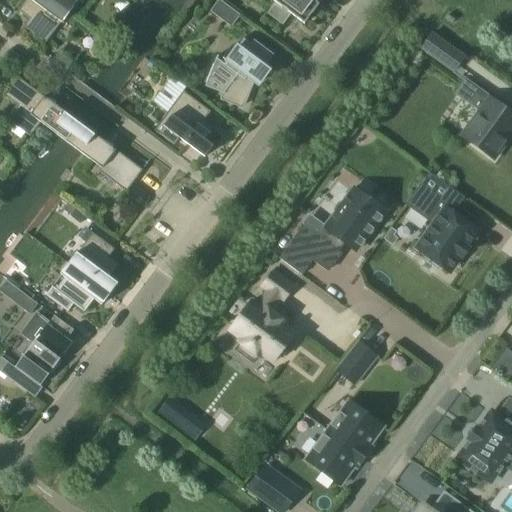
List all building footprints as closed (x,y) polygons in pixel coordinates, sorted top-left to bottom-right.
[(69,12),(53,0),(27,0),(19,11),(30,19),(24,27),(46,43),(69,12)] [(53,0),(69,12),(78,0),(53,0)] [(240,15),(219,0),(218,0),(210,11),(231,27),(240,15)] [(276,3),(267,14),(283,25),(291,14),(304,24),(319,4),(313,0),(272,0),(276,3)] [(455,19),(448,15),(446,19),(452,24),(455,19)] [(464,58),(432,35),(421,48),(454,72),(464,58)] [(205,87),(224,94),(222,99),(243,107),(251,85),(254,82),(258,85),(269,71),(264,68),(274,55),(254,41),(251,45),(244,40),(238,48),(233,45),(223,59),(227,62),(225,65),(218,60),(219,56),(218,56),(205,87)] [(66,143),(81,123),(55,104),(55,105),(18,77),(4,95),(17,106),(7,120),(30,137),(40,123),(49,130),(66,143)] [(210,112),(183,92),(155,131),(175,145),(180,138),(205,157),(213,146),(206,140),(215,128),(205,120),(210,112)] [(480,110),(461,136),(494,160),(511,134),(511,133),(507,130),(511,122),(511,113),(495,101),(486,114),(480,110)] [(106,143),(106,142),(81,123),(66,143),(93,162),(101,168),(98,171),(127,192),(143,170),(106,143)] [(461,198),(462,196),(429,173),(411,197),(439,217),(417,248),(426,255),(423,258),(438,269),(441,265),(450,272),(461,256),(463,258),(468,249),(466,248),(478,233),(448,211),(450,208),(452,209),(454,208),(452,207),(460,197),(461,198)] [(304,225),(289,244),(327,271),(341,252),(338,250),(344,242),(357,251),(385,212),(353,189),(324,227),(329,231),(323,239),(304,225)] [(63,210),(70,215),(71,215),(76,208),(69,202),(63,210)] [(383,239),(393,246),(398,239),(394,236),(396,232),(391,228),(383,239)] [(69,264),(110,294),(118,283),(110,278),(120,265),(109,257),(115,249),(93,233),(69,264)] [(69,264),(46,296),(68,312),(74,304),(84,312),(94,300),(102,305),(110,294),(69,264)] [(251,301),(230,330),(231,331),(231,330),(242,339),(240,341),(239,342),(233,351),(235,351),(241,343),(258,356),(252,364),(253,365),(259,357),(260,356),(262,353),(273,361),(272,362),(273,363),(280,354),(285,357),(293,346),(288,343),(295,334),(294,333),(293,334),(282,325),(284,323),(285,323),(286,322),(271,311),(280,298),(283,300),(283,301),(297,283),(276,268),(263,286),(263,287),(264,286),(270,291),(257,307),(252,303),(252,302),(251,301)] [(33,314),(41,304),(10,278),(1,288),(33,314)] [(15,367),(40,386),(48,375),(51,374),(54,372),(56,369),(58,366),(59,363),(60,360),(73,343),(49,325),(51,322),(38,312),(22,334),(34,343),(15,367)] [(359,342),(336,370),(355,385),(377,357),(359,342)] [(497,365),(511,374),(511,349),(509,347),(497,365)] [(170,397),(157,414),(194,442),(207,425),(170,397)] [(327,430),(364,458),(372,447),(370,446),(384,427),(348,402),(327,430)] [(472,442),(460,458),(489,479),(502,461),(500,460),(506,452),(508,453),(511,447),(511,429),(491,415),(480,430),(476,427),(467,439),(472,442)] [(327,430),(306,459),(341,485),(355,467),(356,468),(364,458),(327,430)] [(283,511),(299,490),(278,474),(271,484),(258,475),(248,489),(278,511),(283,511)] [(472,511),(459,502),(458,504),(462,507),(458,511),(432,511),(430,510),(428,511),(472,511)]
